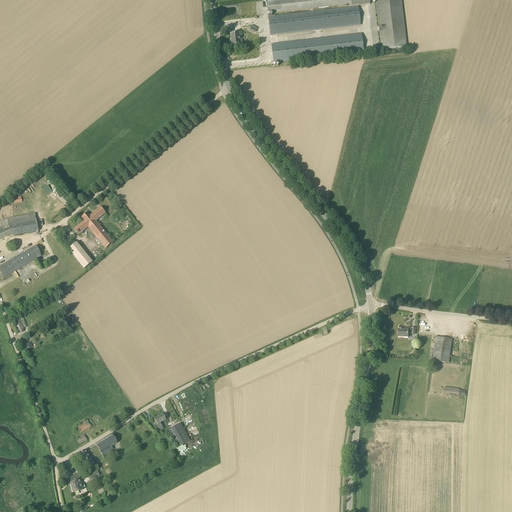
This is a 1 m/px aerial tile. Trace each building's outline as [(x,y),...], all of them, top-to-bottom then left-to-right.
[(369,0),(278,0),(266,1),(268,14),(350,4),(351,7),(370,5),(369,0)] [(375,0),(381,50),(406,47),(400,0),(375,0)] [(358,7),(268,18),(270,35),(360,25),(358,7)] [(241,45),(240,35),(241,35),(241,33),(230,34),(232,46),(241,45)] [(271,45),(273,63),(363,52),(361,35),(271,45)] [(48,186),(57,199),(61,196),(52,183),(48,186)] [(7,201),(3,202),(4,209),(5,209),(12,207),(10,200),(7,201)] [(113,243),(96,221),(105,213),(100,207),(90,216),(87,213),(81,217),(84,221),(73,229),(78,235),(88,228),(105,249),(113,243)] [(38,231),(36,220),(35,213),(1,221),(2,227),(9,226),(9,228),(0,231),(0,240),(11,235),(14,236),(38,231)] [(79,242),(70,248),(85,269),(96,261),(93,257),(91,259),(79,242)] [(41,256),(36,246),(0,266),(0,273),(2,279),(41,256)] [(22,318),(15,321),(16,325),(18,324),(20,329),(26,327),(22,318)] [(408,338),(408,332),(411,332),(411,334),(415,335),(416,328),(412,328),(403,328),(403,330),(398,330),(398,338),(408,338)] [(436,337),(433,361),(449,363),(452,339),(436,337)] [(163,428),(160,423),(166,420),(163,414),(154,419),(157,425),(160,430),(163,428)] [(88,421),(77,427),(81,433),(91,427),(88,421)] [(180,423),(167,431),(176,448),(190,441),(180,423)] [(103,456),(113,450),(111,447),(117,443),(113,435),(96,446),(101,453),(103,456)] [(95,465),(87,452),(85,450),(79,454),(77,456),(80,461),(82,459),(89,470),(95,465)] [(98,471),(88,475),(90,480),(100,476),(98,471)] [(71,482),(70,482),(74,493),(84,490),(81,479),(80,479),(78,474),(69,476),(71,482)]
